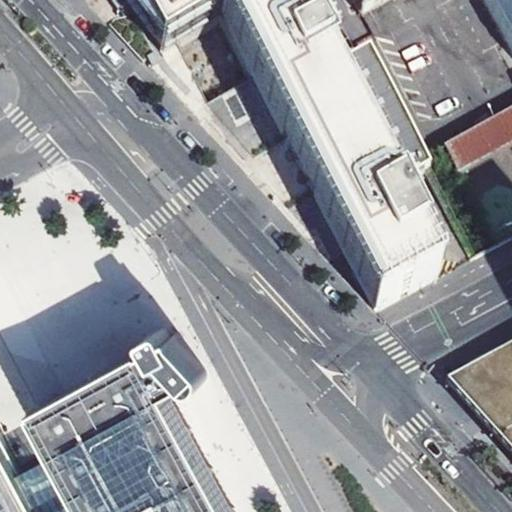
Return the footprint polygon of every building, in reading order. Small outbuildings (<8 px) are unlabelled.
[(127,0),(128,1),(130,4),(158,56),(176,46),(217,25),(220,23),(241,13),(233,0),(127,0)] [(311,194),(374,314),(437,280),(468,264),(473,261),(421,164),(364,56),(326,75),(322,66),(318,59),(286,0),(264,0),(241,13),(220,23),(302,177),(311,194)] [(352,0),(361,15),(387,0),(352,0)] [(511,0),(481,0),(511,55),(511,53),(511,0)] [(435,156),(421,164),(473,261),(511,240),(511,115),(498,123),(491,127),(486,119),(473,126),(477,134),(435,156)] [(236,511),(171,390),(188,381),(191,382),(193,385),(196,387),(201,386),(204,384),(205,381),(205,378),(204,375),(205,374),(175,339),(171,341),(169,337),(164,331),(146,340),(151,351),(103,376),(13,425),(35,465),(0,484),(0,511),(236,511)] [(511,352),(445,388),(456,401),(511,462),(511,352)]
